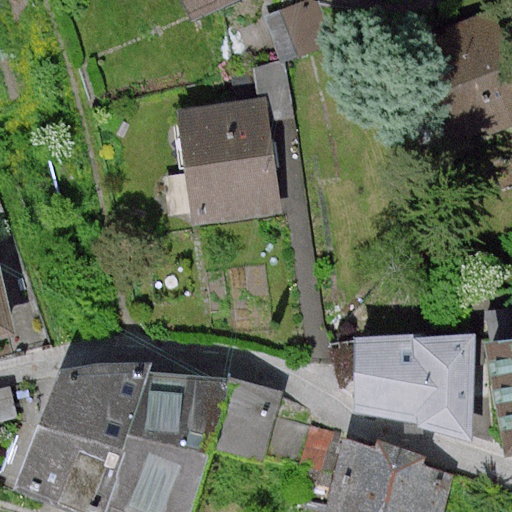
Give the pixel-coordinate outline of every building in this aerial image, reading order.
[(177,0),(191,29),(256,0),(177,0)] [(460,145),(511,125),(511,18),(505,0),(494,0),(453,16),(456,23),(419,37),(460,145)] [(275,99),(185,115),(205,233),(296,218),(275,99)] [(0,280),(0,339),(13,337),(0,280)] [(511,339),(487,342),(511,436),(511,339)] [(451,340),(353,342),(361,409),(426,427),(428,434),(474,445),(474,345),(451,340)] [(65,378),(23,471),(119,511),(194,511),(219,450),(259,460),(283,405),(224,386),(65,378)] [(8,388),(0,389),(0,424),(17,420),(8,388)] [(429,511),(437,470),(344,434),(325,511),(429,511)]
